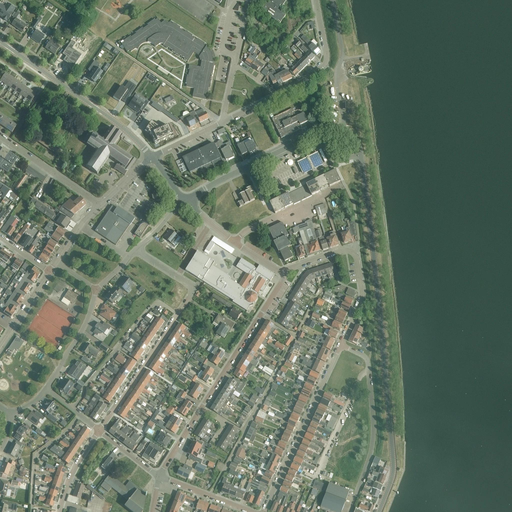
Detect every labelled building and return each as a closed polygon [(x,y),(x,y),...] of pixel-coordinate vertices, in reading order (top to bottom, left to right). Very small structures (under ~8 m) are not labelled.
[(272,0),(270,4),(267,1),(260,10),(280,24),(286,15),(278,9),(282,3),(282,1),(281,1),(281,0),(272,0)] [(12,13),(14,9),(7,4),(4,7),(1,5),(0,5),(0,14),(3,17),(2,18),(6,21),(7,20),(7,21),(13,13),(12,13)] [(202,19),(208,20),(209,8),(199,7),(198,12),(197,12),(197,15),(202,15),(202,19)] [(17,11),(15,15),(11,20),(14,22),(11,25),(22,32),(26,26),(16,19),(18,17),(20,13),(17,11)] [(189,70),(189,72),(188,76),(187,75),(187,76),(185,84),(186,84),(186,87),(194,89),(192,98),(206,100),(208,88),(210,89),(210,88),(209,88),(211,81),(211,80),(210,80),(211,74),(212,75),(213,74),(212,74),(213,72),(214,66),(213,66),(213,63),(212,62),(212,61),(212,60),(212,59),(212,58),(212,57),(213,56),(211,51),(210,52),(209,50),(208,49),(207,49),(206,48),(206,47),(206,46),(204,45),(205,43),(204,43),(204,44),(197,39),(198,39),(197,39),(197,40),(192,37),(192,35),(192,36),(185,31),(184,32),(179,29),(180,28),(180,27),(180,28),(173,23),(172,24),(170,22),(169,23),(165,21),(161,24),(157,19),(155,21),(154,19),(154,20),(147,24),(148,26),(143,29),(142,28),(135,33),(135,32),(135,33),(136,34),(131,37),(130,36),(123,41),(124,42),(121,44),(127,52),(129,51),(131,52),(134,50),(135,49),(137,50),(138,50),(138,49),(138,48),(139,48),(139,47),(140,46),(141,45),(142,45),(142,44),(143,44),(144,43),(145,43),(146,43),(147,43),(150,43),(151,44),(152,44),(153,45),(154,46),(155,47),(159,45),(160,44),(161,44),(162,44),(163,44),(164,45),(163,46),(166,48),(167,49),(167,47),(172,51),(171,52),(172,52),(179,56),(178,56),(179,57),(180,55),(184,58),(184,60),(188,62),(193,52),(199,56),(199,57),(200,60),(201,60),(200,67),(189,65),(188,69),(188,70),(189,70)] [(55,27),(53,30),(49,36),(52,39),(56,32),(58,29),(55,27)] [(31,38),(39,44),(43,38),(35,33),(31,38)] [(309,48),(317,56),(321,52),(304,35),(300,39),(302,42),(303,41),(309,46),(309,45),(310,46),(309,48)] [(51,52),(54,55),(59,47),(50,41),(46,48),(51,52)] [(71,41),(62,54),(66,57),(63,61),(73,68),(81,55),(72,49),(75,44),(71,41)] [(107,43),(105,47),(118,54),(120,50),(107,43)] [(248,51),(250,53),(253,55),(256,50),(253,48),(251,46),(248,51)] [(270,51),(275,55),(281,47),(278,46),(274,50),(272,48),(270,51)] [(307,55),(305,56),(311,61),(315,57),(303,46),(301,48),(307,55)] [(295,54),(296,54),(307,65),(311,61),(305,56),(304,58),(297,52),(295,54)] [(245,63),(251,67),(256,60),(258,57),(254,54),(252,57),(250,56),(245,63)] [(300,62),(298,64),(303,69),(307,65),(296,54),(294,56),(300,62)] [(256,60),(251,67),(259,73),(264,66),(256,60)] [(91,72),(87,78),(91,80),(90,80),(91,81),(95,83),(102,72),(99,70),(98,69),(98,70),(96,69),(99,64),(94,61),(88,70),(91,72)] [(299,73),(293,66),(290,63),(288,65),(292,69),(290,72),(296,77),(299,73)] [(294,64),(293,66),(299,73),(303,69),(298,64),(296,66),(294,64)] [(284,72),(288,81),(292,79),(289,72),(283,68),(282,69),(284,72)] [(269,77),(267,78),(269,83),(272,82),(273,85),(277,83),(278,85),(283,83),(279,75),(277,76),(275,72),(274,70),(270,72),(271,72),(271,73),(268,74),(269,77)] [(288,81),(284,72),(281,74),(279,71),(277,72),(279,75),(283,83),(288,81)] [(4,84),(5,84),(10,77),(5,73),(0,79),(0,82),(1,82),(4,84)] [(6,85),(9,87),(10,88),(15,80),(10,77),(5,84),(4,84),(2,87),(3,88),(6,85)] [(14,91),(15,91),(20,84),(15,80),(10,88),(9,87),(7,91),(9,92),(11,89),(14,91)] [(119,89),(113,98),(116,100),(118,98),(124,103),(136,86),(129,81),(122,91),(119,89)] [(16,92),(19,94),(20,95),(25,87),(20,84),(15,91),(14,91),(12,94),(14,95),(16,92)] [(21,96),(25,98),(31,91),(25,87),(20,95),(19,94),(17,98),(19,99),(21,96)] [(25,98),(22,101),(24,102),(26,99),(30,102),(31,101),(35,95),(36,94),(31,91),(25,98)] [(135,96),(128,106),(138,113),(139,110),(142,112),(149,102),(146,100),(144,103),(135,96)] [(202,109),(195,113),(199,121),(200,123),(208,119),(205,112),(204,113),(202,109)] [(292,109),(272,119),(281,139),(302,129),(300,126),(308,122),(304,114),(296,117),(292,109)] [(183,117),(180,119),(181,120),(183,121),(186,120),(190,128),(195,125),(194,123),(199,121),(195,113),(194,112),(189,114),(189,113),(186,111),(183,113),(182,116),(183,117)] [(3,127),(7,130),(12,123),(8,120),(3,127)] [(151,122),(145,130),(148,132),(147,133),(150,135),(154,143),(157,142),(158,143),(170,137),(169,136),(172,135),(168,126),(162,128),(161,126),(158,128),(151,122)] [(12,123),(7,130),(11,133),(16,126),(12,123)] [(111,127),(103,138),(113,146),(119,137),(121,139),(123,136),(121,134),(111,127)] [(113,146),(103,138),(90,130),(86,136),(87,137),(83,141),(87,144),(86,144),(96,151),(85,167),(97,175),(108,157),(110,158),(110,159),(119,165),(118,165),(116,165),(113,169),(115,170),(116,170),(123,175),(124,176),(128,171),(135,160),(132,158),(131,158),(130,159),(126,156),(127,155),(117,148),(117,149),(113,146)] [(254,147),(256,146),(253,140),(251,141),(250,138),(243,142),(244,143),(240,145),(240,143),(240,141),(238,138),(235,140),(238,146),(242,156),(249,152),(250,154),(256,151),(254,147)] [(214,144),(196,152),(196,151),(193,153),(194,154),(183,159),(190,173),(200,168),(201,169),(210,164),(212,166),(213,166),(214,167),(234,158),(229,147),(232,146),(230,142),(223,145),(221,141),(217,142),(218,143),(214,144)] [(0,152),(0,167),(4,162),(6,162),(7,161),(12,154),(3,148),(0,152)] [(4,162),(0,167),(0,168),(7,173),(15,162),(17,163),(19,160),(17,159),(18,158),(12,154),(7,161),(6,162),(4,162)] [(336,170),(324,176),(330,187),(341,182),(336,170)] [(24,175),(15,189),(17,190),(27,176),(24,175)] [(324,176),(315,180),(321,192),(330,187),(324,176)] [(321,192),(315,180),(306,185),(312,196),(321,192)] [(306,185),(288,194),(294,205),(312,196),(306,185)] [(237,203),(239,208),(244,205),(244,206),(255,200),(251,192),(253,191),(251,186),(246,189),(247,192),(239,195),(242,201),(237,203)] [(158,192),(155,193),(153,196),(154,199),(156,201),(160,200),(161,198),(161,194),(158,192)] [(288,194),(279,198),(285,209),(294,205),(288,194)] [(57,209),(71,219),(74,215),(86,205),(80,198),(73,204),(69,200),(61,207),(59,206),(57,209)] [(285,209),(279,198),(270,203),(275,214),(285,209)] [(53,221),(65,229),(65,228),(66,228),(70,223),(70,222),(70,221),(59,213),(56,217),(55,215),(32,199),(29,204),(51,220),(53,221)] [(327,213),(324,204),(315,207),(318,216),(327,213)] [(115,246),(130,225),(134,219),(119,209),(117,207),(116,209),(112,206),(109,211),(95,231),(115,246)] [(6,212),(0,220),(0,228),(2,225),(0,224),(2,221),(3,221),(8,214),(6,212)] [(18,222),(18,221),(17,221),(11,217),(7,222),(1,231),(10,237),(15,230),(13,228),(18,222)] [(341,233),(341,234),(343,240),(342,241),(343,242),(344,243),(344,244),(349,242),(348,241),(352,239),(351,237),(353,236),(349,221),(349,219),(344,220),(345,222),(347,222),(349,228),(346,229),(347,232),(345,232),(344,232),(343,232),(342,233),(341,233)] [(305,223),(305,224),(297,227),(299,232),(301,238),(302,241),(307,255),(320,251),(315,236),(316,235),(311,220),(305,223)] [(56,228),(48,223),(46,227),(62,238),(65,232),(59,227),(57,230),(55,229),(56,228)] [(269,229),(275,242),(286,237),(288,235),(282,223),(269,229)] [(15,233),(11,240),(16,243),(27,228),(28,229),(30,227),(26,224),(20,234),(20,235),(20,236),(15,233)] [(134,234),(140,238),(148,226),(146,224),(145,224),(144,224),(143,224),(142,224),(141,225),(140,226),(139,227),(134,234)] [(51,238),(58,243),(62,238),(46,227),(44,230),(52,235),(53,235),(51,238)] [(181,238),(183,236),(178,231),(176,234),(171,230),(164,238),(172,244),(179,236),(181,238)] [(320,231),(315,232),(317,239),(318,239),(322,251),(328,249),(324,237),(322,237),(320,231)] [(327,239),(330,248),(338,246),(333,232),(330,234),(331,238),(327,239)] [(34,240),(25,234),(22,240),(23,240),(20,245),(25,248),(27,246),(29,247),(34,240)] [(47,245),(53,249),(56,244),(50,240),(51,239),(44,234),(44,235),(43,234),(41,236),(48,241),(46,244),(47,245)] [(216,243),(233,253),(236,249),(215,236),(205,251),(209,254),(216,243)] [(279,252),(280,252),(280,251),(288,247),(288,248),(290,246),(286,237),(275,242),(274,242),(279,252)] [(302,241),(301,238),(298,239),(300,248),(296,249),(299,258),(299,257),(300,258),(303,258),(302,256),(305,256),(303,251),(304,250),(301,241),(302,241)] [(36,246),(43,251),(42,253),(48,258),(49,257),(50,256),(50,255),(51,254),(39,245),(36,243),(34,242),(31,246),(35,248),(36,246)] [(39,245),(51,254),(52,252),(53,252),(54,251),(53,250),(54,250),(53,249),(47,245),(46,247),(40,244),(39,245)] [(280,251),(280,252),(285,262),(293,258),(288,248),(288,247),(280,251)] [(49,258),(48,258),(42,253),(38,250),(36,253),(33,256),(36,258),(39,254),(40,254),(41,254),(38,259),(45,264),(46,263),(47,263),(48,261),(48,260),(49,258)] [(6,264),(9,266),(13,260),(10,258),(12,256),(7,252),(1,261),(6,264)] [(239,285),(229,279),(228,280),(226,278),(228,276),(216,268),(212,266),(215,262),(198,252),(185,271),(186,271),(189,273),(204,283),(205,283),(233,301),(233,302),(247,311),(250,307),(250,306),(254,306),(254,305),(253,305),(253,303),(255,303),(257,299),(256,295),(255,294),(256,293),(258,294),(260,290),(263,292),(267,287),(263,285),(267,279),(270,281),(273,277),(272,277),(274,274),(272,274),(272,273),(260,265),(257,269),(255,268),(255,267),(242,259),(237,267),(246,273),(240,284),(239,285)] [(17,259),(15,262),(13,260),(9,266),(17,271),(23,263),(17,259)] [(329,274),(328,275),(329,278),(331,278),(330,274),(334,273),(331,264),(326,265),(329,274)] [(323,276),(322,277),(323,280),(325,280),(324,276),(328,275),(329,274),(326,265),(320,267),(323,276)] [(316,278),(315,279),(317,283),(319,282),(317,278),(322,277),(323,276),(320,267),(313,270),(316,278)] [(26,273),(36,280),(40,274),(36,271),(37,270),(34,268),(31,272),(28,270),(26,273)] [(36,280),(26,273),(21,269),(19,271),(23,274),(24,273),(25,274),(23,279),(32,285),(33,283),(34,284),(36,280)] [(309,281),(308,282),(310,283),(312,285),(313,284),(311,280),(315,279),(316,278),(313,270),(307,272),(310,281),(309,281)] [(302,278),(301,278),(308,282),(309,281),(310,281),(307,272),(302,278)] [(118,285),(125,292),(128,294),(131,290),(129,288),(132,283),(125,277),(118,285)] [(32,285),(23,279),(20,283),(18,282),(18,281),(15,278),(13,280),(29,291),(31,287),(31,286),(32,285)] [(301,278),(298,283),(306,288),(306,289),(309,291),(310,289),(307,287),(310,283),(308,282),(301,278)] [(29,291),(13,280),(12,282),(16,285),(16,284),(18,285),(15,290),(25,296),(26,294),(26,295),(29,291)] [(298,283),(295,288),(303,293),(302,294),(306,296),(307,295),(304,292),(306,289),(306,288),(298,283)] [(346,295),(354,299),(356,295),(355,294),(355,293),(352,291),(352,290),(342,286),(334,288),(333,289),(333,290),(345,295),(346,295)] [(122,293),(116,288),(114,291),(112,289),(105,298),(112,304),(112,303),(119,295),(120,296),(122,293)] [(295,288),(292,294),(300,299),(299,300),(302,302),(304,300),(300,298),(302,294),(303,293),(295,288)] [(7,289),(6,291),(22,302),(24,298),(23,297),(25,296),(15,290),(12,294),(11,293),(11,292),(7,289)] [(63,297),(72,303),(77,295),(68,289),(63,297)] [(325,294),(324,295),(331,298),(332,298),(333,294),(330,293),(332,289),(327,290),(327,291),(326,291),(324,294),(325,294)] [(11,296),(8,301),(17,307),(18,305),(19,306),(22,302),(6,291),(5,293),(8,296),(9,295),(11,296)] [(288,299),(291,301),(299,306),(299,307),(302,309),(303,307),(297,303),(299,300),(300,299),(292,294),(288,299)] [(344,302),(351,305),(353,300),(338,294),(337,296),(345,300),(344,302)] [(212,298),(229,308),(231,305),(214,295),(212,298)] [(54,318),(61,307),(47,298),(38,313),(51,321),(53,317),(54,318)] [(16,308),(17,307),(8,301),(5,305),(3,304),(4,303),(0,300),(0,303),(1,304),(4,306),(14,313),(17,309),(16,308)] [(291,301),(288,306),(296,312),(296,313),(299,315),(300,313),(297,311),(299,307),(299,306),(291,301)] [(337,301),(336,303),(342,306),(341,308),(348,312),(351,307),(337,301)] [(102,308),(103,309),(100,315),(110,322),(116,314),(103,305),(102,308)] [(3,314),(11,318),(14,313),(4,306),(2,309),(5,311),(3,314)] [(288,306),(285,312),(293,317),(292,318),(295,320),(297,318),(293,316),(296,313),(296,312),(288,306)] [(227,314),(237,321),(242,314),(231,307),(227,314)] [(339,313),(338,315),(345,319),(347,314),(341,311),(342,310),(335,307),(334,311),(339,313)] [(285,312),(281,317),(289,322),(289,323),(295,327),(296,325),(290,321),(292,318),(293,317),(285,312)] [(345,319),(338,315),(331,312),(330,315),(336,318),(335,320),(343,324),(345,319)] [(146,317),(149,319),(161,327),(164,322),(158,317),(156,320),(154,318),(153,318),(148,315),(146,317)] [(217,334),(224,339),(231,328),(232,329),(235,324),(219,315),(216,320),(219,322),(217,325),(221,327),(217,334)] [(151,327),(158,332),(161,327),(149,319),(146,317),(144,319),(153,325),(151,327)] [(289,322),(281,317),(278,323),(285,328),(289,331),(290,329),(287,327),(289,323),(289,322)] [(327,320),(332,322),(334,322),(331,327),(339,331),(342,325),(338,324),(338,323),(328,318),(327,320)] [(267,321),(264,325),(277,334),(278,332),(272,328),(274,325),(267,321)] [(36,331),(34,329),(36,326),(33,323),(28,328),(34,333),(36,331)] [(109,331),(111,328),(105,324),(103,327),(102,326),(98,323),(94,328),(96,329),(93,333),(97,336),(98,334),(99,334),(99,335),(100,335),(101,335),(101,334),(102,334),(103,333),(104,334),(107,336),(110,332),(109,331)] [(180,323),(177,328),(190,336),(191,335),(184,330),(186,328),(180,323)] [(364,325),(359,323),(357,326),(356,326),(354,331),(367,337),(369,334),(363,332),(364,330),(362,329),(364,325)] [(140,327),(154,337),(158,332),(151,327),(150,330),(147,328),(141,325),(140,327)] [(264,325),(261,330),(270,336),(272,333),(276,335),(277,334),(264,325)] [(328,336),(335,339),(338,333),(334,331),(334,330),(324,325),(323,328),(330,331),(328,336)] [(144,337),(151,342),(154,337),(140,327),(139,329),(144,333),(146,335),(144,337)] [(177,328),(174,332),(180,336),(182,334),(188,338),(190,336),(177,328)] [(261,330),(258,335),(271,343),(272,342),(269,339),(270,336),(261,330)] [(174,332),(171,336),(180,342),(185,345),(187,344),(179,338),(180,336),(174,332)] [(353,332),(351,337),(363,342),(364,340),(361,339),(360,340),(359,339),(361,336),(353,332)] [(132,336),(139,341),(141,342),(147,347),(151,342),(144,337),(143,339),(134,333),(132,336)] [(258,335),(255,340),(262,344),(264,346),(265,346),(267,343),(268,344),(268,345),(277,351),(278,348),(275,346),(271,343),(258,335)] [(171,336),(168,340),(175,344),(177,342),(179,344),(180,342),(171,336)] [(317,336),(316,338),(333,346),(335,341),(327,337),(326,340),(317,336)] [(21,340),(16,337),(8,350),(12,352),(21,340)] [(363,342),(351,337),(349,342),(356,345),(358,341),(359,342),(359,343),(362,345),(362,346),(366,348),(368,344),(363,342)] [(333,346),(316,338),(315,341),(324,345),(323,347),(330,351),(333,346)] [(177,346),(175,344),(168,340),(166,344),(178,352),(179,351),(176,349),(177,349),(176,348),(177,346)] [(255,340),(252,345),(265,353),(266,351),(263,349),(264,346),(262,344),(255,340)] [(141,342),(138,347),(144,351),(147,347),(141,342)] [(277,342),(275,346),(278,348),(282,351),(285,347),(277,342)] [(81,351),(87,355),(89,352),(91,353),(91,354),(96,357),(99,352),(87,343),(81,351)] [(99,348),(106,353),(109,348),(102,343),(99,348)] [(293,348),(292,348),(291,348),(294,349),(299,351),(301,345),(296,343),(293,348)] [(178,352),(166,344),(163,348),(173,355),(175,353),(177,354),(178,354),(179,353),(178,352)] [(252,345),(249,349),(256,354),(258,351),(260,353),(260,352),(264,355),(265,353),(252,345)] [(130,349),(125,346),(123,348),(132,355),(131,357),(137,361),(141,356),(134,352),(131,350),(130,349)] [(133,347),(133,348),(132,349),(131,349),(131,350),(134,352),(141,356),(144,351),(138,347),(136,350),(134,348),(133,347)] [(173,355),(163,348),(160,352),(169,358),(171,356),(177,360),(178,358),(173,355)] [(314,348),(313,351),(327,357),(330,352),(322,349),(321,351),(316,349),(314,348)] [(221,360),(225,354),(218,350),(216,349),(215,349),(212,354),(215,356),(221,360)] [(249,349),(246,354),(259,362),(260,361),(256,359),(257,358),(254,357),(256,354),(249,349)] [(327,357),(313,351),(310,349),(309,352),(319,356),(317,359),(325,362),(327,357)] [(160,352),(158,356),(164,361),(166,362),(168,360),(173,363),(175,362),(169,358),(160,352)] [(246,354),(243,359),(250,363),(250,364),(253,366),(254,366),(256,363),(257,364),(259,362),(246,354)] [(295,356),(290,354),(287,360),(292,363),(295,356)] [(119,355),(117,357),(133,368),(136,363),(130,359),(128,361),(119,355)] [(158,356),(155,360),(166,367),(167,366),(163,363),(164,361),(158,356)] [(221,360),(215,356),(213,359),(211,358),(209,361),(218,366),(221,360)] [(302,356),(300,359),(303,360),(322,369),(324,364),(314,359),(313,362),(309,360),(309,359),(302,356)] [(125,366),(123,369),(130,373),(133,368),(117,357),(115,360),(125,366)] [(205,365),(207,363),(202,360),(198,357),(196,360),(202,363),(201,366),(203,367),(206,369),(204,373),(210,377),(214,371),(205,365)] [(243,359),(240,364),(247,368),(250,370),(253,366),(250,364),(250,363),(243,359)] [(155,360),(152,364),(158,368),(160,366),(162,368),(164,369),(166,367),(155,360)] [(322,369),(303,360),(302,364),(313,369),(312,371),(320,374),(322,369)] [(78,381),(87,368),(77,361),(68,374),(75,379),(78,381)] [(111,364),(109,366),(114,370),(126,378),(130,373),(123,369),(122,371),(119,370),(116,368),(111,364)] [(161,370),(152,364),(149,368),(155,373),(158,374),(159,373),(163,375),(164,373),(161,370)] [(247,368),(240,364),(237,369),(234,375),(241,379),(246,371),(248,372),(248,371),(252,374),(253,372),(247,368)] [(118,376),(117,379),(123,383),(126,378),(114,370),(109,366),(108,366),(107,369),(118,376)] [(302,371),(310,375),(309,376),(317,380),(319,375),(304,368),(302,371)] [(148,370),(145,374),(151,379),(158,383),(159,381),(153,377),(154,374),(148,370)] [(189,371),(187,374),(196,380),(198,377),(189,371)] [(210,377),(204,373),(202,371),(200,373),(199,375),(198,377),(207,383),(210,377)] [(297,375),(298,376),(307,380),(306,382),(314,386),(317,381),(298,373),(297,375)] [(103,374),(102,376),(119,388),(123,383),(117,379),(115,381),(112,379),(112,380),(103,374)] [(145,374),(142,378),(157,388),(158,386),(150,381),(151,379),(145,374)] [(196,380),(187,374),(186,376),(195,382),(196,380)] [(109,384),(108,387),(116,393),(119,388),(102,376),(100,378),(106,382),(109,384)] [(142,378),(140,382),(148,388),(149,386),(156,390),(157,388),(142,378)] [(58,388),(67,394),(74,385),(64,379),(58,388)] [(230,379),(227,384),(241,393),(242,391),(238,388),(240,385),(230,379)] [(304,388),(311,392),(314,387),(298,380),(297,382),(305,386),(304,388)] [(140,382),(137,386),(149,395),(150,393),(147,391),(149,388),(148,388),(140,382)] [(197,384),(193,390),(200,394),(203,388),(197,384)] [(227,384),(224,389),(233,395),(235,392),(239,395),(243,397),(244,395),(241,393),(227,384)] [(301,394),(309,398),(311,393),(294,385),(293,388),(302,392),(301,394)] [(137,386),(134,391),(140,395),(142,392),(149,397),(150,395),(149,395),(137,386)] [(102,388),(101,390),(106,394),(113,398),(116,393),(108,387),(106,389),(105,390),(102,388)] [(224,389),(220,394),(237,404),(238,403),(231,399),(233,395),(224,389)] [(106,394),(101,390),(100,392),(103,394),(102,394),(105,396),(103,399),(109,403),(113,398),(106,394)] [(182,391),(180,393),(185,397),(187,394),(196,400),(200,394),(193,390),(192,393),(188,390),(186,393),(182,391)] [(134,391),(131,395),(143,402),(144,401),(139,397),(140,395),(134,391)] [(308,399),(295,393),(293,392),(292,395),(299,398),(298,400),(306,404),(308,399)] [(180,393),(176,399),(184,404),(183,407),(189,411),(193,405),(184,399),(185,397),(180,393)] [(323,398),(344,407),(345,404),(332,399),(333,396),(325,393),(323,398)] [(220,394),(217,399),(227,405),(229,402),(235,407),(237,404),(220,394)] [(131,395),(129,399),(135,403),(137,400),(139,402),(138,403),(141,405),(143,402),(131,395)] [(129,399),(126,403),(138,411),(140,412),(141,413),(145,415),(146,413),(144,412),(140,409),(141,407),(138,405),(135,403),(129,399)] [(217,399),(214,405),(230,415),(231,413),(225,409),(227,405),(217,399)] [(323,399),(320,404),(340,413),(341,410),(329,404),(330,402),(323,399)] [(42,409),(49,414),(53,409),(54,408),(55,407),(55,406),(49,400),(46,404),(46,403),(45,405),(42,409)] [(92,401),(90,403),(103,412),(107,407),(101,402),(99,401),(98,402),(95,400),(93,402),(92,401)] [(286,402),(285,402),(303,410),(305,406),(298,402),(297,404),(290,401),(289,404),(286,402)] [(303,410),(285,402),(284,405),(288,406),(288,407),(294,409),(293,412),(301,415),(303,410)] [(96,409),(94,412),(100,417),(103,412),(90,403),(88,406),(93,409),(94,408),(96,409)] [(126,403),(123,407),(129,411),(130,411),(131,409),(134,410),(133,411),(138,414),(140,412),(138,411),(126,403)] [(230,415),(214,405),(211,410),(220,416),(222,413),(229,417),(230,415)] [(325,413),(332,416),(338,419),(339,416),(332,413),(327,411),(328,408),(320,405),(318,410),(325,413)] [(170,406),(168,410),(173,413),(175,410),(185,417),(189,411),(183,407),(180,410),(175,407),(174,409),(170,406)] [(120,411),(133,420),(138,423),(140,420),(135,417),(134,417),(131,415),(132,412),(130,411),(129,411),(123,407),(120,411)] [(166,412),(164,415),(171,419),(169,422),(178,428),(182,422),(172,415),(173,413),(168,410),(168,409),(166,412)] [(323,418),(325,413),(318,410),(312,421),(325,427),(327,424),(320,421),(321,419),(322,420),(323,418)] [(100,417),(94,412),(91,411),(90,413),(93,414),(91,418),(97,422),(100,417)] [(132,421),(133,420),(120,411),(118,415),(124,419),(125,417),(132,421)] [(259,411),(256,417),(264,420),(267,414),(259,411)] [(42,421),(44,418),(37,412),(35,415),(32,412),(27,418),(37,426),(39,423),(38,422),(40,419),(42,421)] [(284,416),(284,415),(277,412),(277,413),(280,414),(279,417),(283,419),(283,418),(289,421),(288,423),(295,426),(297,422),(284,416)] [(285,413),(284,415),(284,416),(297,422),(300,417),(292,414),(291,416),(285,413)] [(338,419),(332,416),(329,421),(327,426),(333,429),(338,419)] [(205,418),(201,424),(209,429),(209,430),(212,432),(213,430),(210,428),(213,423),(205,418)] [(109,433),(114,436),(118,431),(120,428),(123,425),(120,423),(122,421),(120,419),(109,433)] [(152,419),(150,422),(155,425),(157,426),(162,429),(164,427),(175,434),(178,428),(169,422),(167,425),(160,421),(159,423),(152,419)] [(284,428),(286,429),(293,432),(295,428),(281,421),(279,423),(285,426),(284,428)] [(310,427),(324,433),(330,436),(332,433),(319,427),(318,427),(319,425),(312,422),(310,427)] [(201,424),(198,429),(206,434),(206,435),(211,439),(212,436),(210,435),(207,433),(209,430),(209,429),(201,424)] [(14,438),(19,442),(25,434),(26,434),(29,431),(21,425),(19,427),(18,426),(14,432),(16,434),(14,438)] [(76,425),(75,427),(87,436),(90,432),(83,427),(82,430),(76,425)] [(231,425),(227,430),(235,435),(235,436),(238,438),(239,436),(236,434),(239,430),(231,425)] [(114,436),(119,440),(128,428),(125,426),(120,432),(118,431),(114,436)] [(80,433),(78,436),(84,440),(87,436),(75,427),(74,429),(80,433)] [(128,428),(119,440),(123,444),(128,438),(126,436),(131,430),(128,428)] [(309,428),(307,432),(323,440),(324,437),(316,433),(315,433),(316,431),(309,428)] [(198,429),(194,434),(203,440),(202,440),(205,443),(207,440),(203,438),(206,435),(206,434),(198,429)] [(227,430),(224,435),(232,440),(231,441),(235,443),(236,442),(232,440),(235,436),(235,435),(227,430)] [(278,433),(278,432),(276,431),(274,434),(282,438),(281,440),(288,443),(290,438),(278,433)] [(68,435),(69,435),(82,444),(84,440),(78,436),(77,438),(69,433),(68,435)] [(128,438),(123,444),(128,447),(137,435),(135,433),(130,440),(128,438)] [(158,443),(166,448),(171,439),(162,433),(159,436),(162,438),(158,443)] [(311,442),(323,447),(324,444),(319,442),(319,443),(313,439),(314,437),(307,433),(304,438),(311,441),(311,442)] [(74,442),(73,444),(79,448),(82,444),(69,435),(68,437),(74,442)] [(137,435),(128,447),(133,451),(137,445),(135,444),(140,437),(137,435)] [(224,435),(220,441),(228,446),(228,447),(231,449),(232,447),(229,445),(231,441),(232,440),(224,435)] [(63,439),(61,442),(76,452),(79,448),(73,444),(71,446),(69,445),(69,444),(63,439)] [(302,444),(318,452),(319,449),(310,445),(309,445),(311,443),(304,439),(302,444)] [(191,448),(201,453),(203,450),(200,449),(203,443),(197,440),(195,443),(193,442),(191,447),(191,448)] [(271,441),(270,444),(277,447),(285,450),(287,445),(277,440),(276,442),(272,440),(271,441)] [(12,443),(7,454),(14,458),(19,447),(21,448),(22,444),(16,441),(14,444),(12,443)] [(228,446),(220,441),(217,446),(225,451),(225,452),(228,454),(229,452),(226,450),(228,447),(228,446)] [(69,450),(67,452),(73,456),(76,452),(61,442),(59,444),(64,447),(65,447),(69,450)] [(142,443),(136,451),(139,454),(146,445),(142,443)] [(161,455),(164,451),(151,443),(142,456),(155,464),(157,461),(155,460),(159,454),(161,455)] [(54,445),(53,448),(71,460),(73,456),(67,452),(66,454),(59,450),(60,449),(54,445)] [(301,445),(299,450),(319,459),(321,457),(307,450),(308,448),(301,445)] [(271,449),(268,447),(267,450),(281,457),(284,451),(277,448),(273,446),(271,449)] [(71,460),(53,448),(52,447),(50,451),(60,458),(61,456),(63,458),(62,460),(68,464),(71,460)] [(200,456),(201,453),(191,448),(190,449),(189,449),(187,454),(190,455),(188,458),(189,458),(195,461),(201,464),(203,460),(196,458),(198,455),(200,456)] [(239,448),(237,452),(245,456),(247,452),(239,448)] [(261,454),(279,462),(281,458),(273,454),(272,457),(270,457),(271,456),(267,454),(262,451),(262,452),(259,450),(258,452),(261,454)] [(296,456),(313,464),(314,461),(304,457),(305,454),(298,451),(296,456)] [(109,457),(101,467),(105,470),(104,471),(106,473),(112,466),(117,459),(115,457),(116,456),(113,453),(109,457)] [(270,460),(269,462),(277,466),(279,462),(261,454),(260,456),(269,460),(270,460)] [(293,462),(314,471),(315,469),(302,463),(303,460),(296,457),(293,462)] [(260,461),(259,462),(267,466),(267,468),(266,470),(273,474),(275,470),(277,466),(269,462),(261,458),(260,461)] [(5,463),(4,463),(0,472),(0,473),(7,476),(11,465),(14,467),(15,463),(6,459),(5,463)] [(125,462),(118,470),(123,473),(129,465),(125,462)] [(229,468),(235,471),(238,465),(232,462),(229,468)] [(293,463),(290,469),(302,474),(303,471),(299,470),(300,466),(293,463)] [(46,469),(49,470),(63,475),(65,470),(58,467),(57,470),(54,469),(55,467),(46,464),(45,468),(46,468),(46,469)] [(203,474),(206,468),(197,464),(195,470),(203,474)] [(129,465),(123,473),(127,477),(133,469),(129,465)] [(180,467),(177,474),(188,479),(193,469),(184,465),(183,469),(180,467)] [(370,470),(373,472),(386,477),(389,471),(384,470),(385,469),(381,467),(381,469),(377,468),(376,471),(373,470),(374,468),(371,467),(370,470)] [(264,477),(271,480),(273,475),(265,471),(258,468),(257,471),(265,474),(264,477)] [(133,469),(127,477),(131,480),(138,472),(133,469)] [(55,474),(55,477),(62,479),(63,475),(49,470),(48,471),(55,474)] [(288,474),(301,480),(302,477),(296,474),(297,473),(290,470),(288,474)] [(138,472),(131,480),(136,483),(142,475),(138,472)] [(386,477),(373,472),(372,475),(377,477),(376,481),(383,484),(386,477)] [(142,475),(136,483),(137,485),(136,490),(146,492),(148,480),(142,475)] [(270,481),(259,476),(257,475),(256,477),(261,480),(260,482),(261,483),(268,486),(270,481)] [(285,480),(299,486),(305,489),(307,486),(294,481),(294,482),(293,482),(294,478),(287,475),(285,480)] [(45,476),(44,478),(60,484),(62,479),(55,477),(54,479),(51,478),(45,476)] [(52,483),(51,486),(59,488),(60,484),(44,478),(43,481),(49,483),(50,482),(52,483)] [(222,492),(229,495),(232,488),(231,488),(232,485),(228,484),(229,484),(226,483),(227,480),(224,478),(222,484),(225,486),(222,492)] [(307,486),(309,487),(309,486),(312,487),(312,488),(310,494),(313,496),(315,490),(316,487),(314,486),(315,481),(311,479),(309,484),(308,483),(307,486)] [(375,482),(368,479),(367,482),(371,484),(369,487),(374,489),(372,496),(377,498),(380,491),(382,486),(375,483),(375,482)] [(253,480),(252,484),(251,487),(257,490),(255,494),(257,495),(253,504),(258,506),(259,506),(267,487),(253,480)] [(0,494),(6,496),(9,483),(1,481),(0,484),(0,494)] [(282,486),(295,492),(298,493),(299,491),(291,487),(293,484),(285,481),(282,486)] [(73,496),(80,499),(84,486),(77,484),(73,496)] [(330,484),(326,493),(326,494),(346,501),(350,491),(330,484)] [(229,495),(236,497),(239,491),(238,490),(239,488),(235,486),(232,485),(231,488),(232,488),(229,495)] [(48,495),(55,498),(57,493),(43,488),(40,487),(39,490),(46,492),(45,494),(48,495)] [(282,487),(280,492),(285,494),(289,495),(293,497),(295,498),(297,498),(298,496),(288,491),(289,490),(282,487)] [(239,491),(236,497),(243,500),(245,493),(241,491),(242,489),(239,488),(238,490),(239,491)] [(282,495),(281,498),(282,498),(283,496),(286,497),(282,507),(279,506),(276,511),(282,511),(287,501),(289,495),(280,492),(279,494),(282,495)] [(178,493),(175,502),(183,505),(184,502),(189,503),(188,507),(192,508),(195,510),(198,502),(195,501),(195,500),(178,493)] [(246,502),(252,504),(254,498),(255,498),(256,496),(250,493),(246,502)] [(275,511),(281,498),(282,495),(279,494),(277,497),(279,497),(277,501),(276,500),(274,503),(271,511),(272,511),(275,511)] [(334,511),(341,511),(346,501),(326,494),(321,507),(326,509),(331,511),(334,511)] [(54,502),(39,497),(38,500),(43,502),(43,501),(46,502),(45,504),(52,507),(54,502)] [(1,501),(1,504),(0,504),(0,511),(5,511),(7,509),(10,510),(16,511),(17,505),(6,503),(6,502),(1,501)] [(195,511),(201,511),(205,503),(199,501),(195,511)] [(175,502),(171,511),(173,511),(183,511),(184,509),(182,508),(183,505),(175,502)] [(206,511),(209,505),(205,503),(201,511),(206,511)] [(283,511),(289,511),(292,504),(290,503),(288,509),(285,508),(283,511)]
